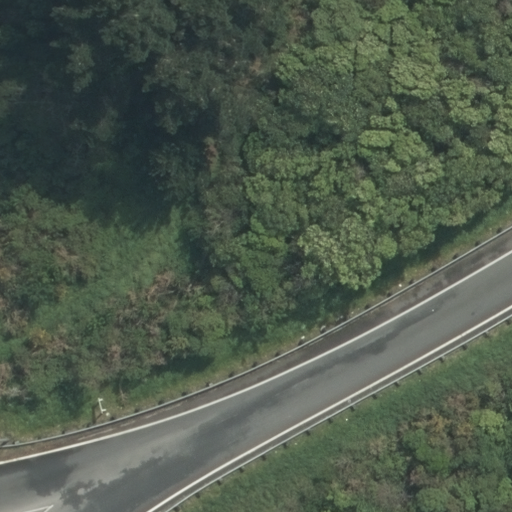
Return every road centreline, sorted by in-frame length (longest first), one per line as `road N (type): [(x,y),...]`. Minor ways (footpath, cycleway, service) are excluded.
road 1 (motorway): [(177,458),(511,279)]
road 2 (motorway): [(0,492),(177,458)]
